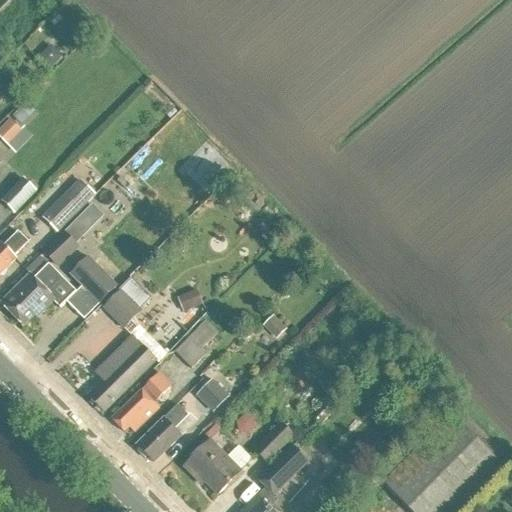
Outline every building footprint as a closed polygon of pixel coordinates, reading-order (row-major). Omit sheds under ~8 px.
[(60,56),(54,51),(48,51),(42,56),(42,62),(48,68),(54,68),(60,62),(60,56)] [(17,117),(25,126),(40,112),(31,103),(17,117)] [(0,139),(8,148),(22,133),(11,122),(0,133),(0,139)] [(87,156),(96,171),(117,159),(108,144),(87,156)] [(14,216),(36,194),(23,182),(2,204),(14,216)] [(44,220),(59,235),(80,213),(65,198),(44,220)] [(271,245),(281,234),(268,221),(258,232),(271,245)] [(6,270),(15,261),(13,258),(28,244),(18,233),(2,248),(0,246),(0,277),(2,277),(6,273),(6,270)] [(56,267),(75,247),(63,235),(44,255),(56,267)] [(71,278),(100,307),(118,289),(89,260),(71,278)] [(34,283),(30,278),(2,306),(23,327),(39,311),(43,315),(55,303),(61,310),(75,296),(48,269),(34,283)] [(119,292),(121,293),(103,311),(124,332),(153,303),(131,281),(119,292)] [(183,315),(203,307),(197,292),(177,300),(183,315)] [(276,341),(286,331),(273,318),(263,328),(276,341)] [(202,350),(217,335),(206,324),(175,354),(192,371),(208,355),(202,350)] [(104,414),(155,362),(132,338),(94,375),(103,384),(101,387),(96,387),(91,392),(91,396),(88,399),(104,414)] [(134,434),(158,410),(154,406),(171,388),(159,376),(112,422),(124,434),(129,429),(134,434)] [(197,398),(213,414),(230,398),(213,382),(197,398)] [(154,465),(181,439),(174,432),(188,419),(177,407),(137,448),(154,465)] [(410,511),(458,511),(509,462),(459,411),(384,485),(410,511)] [(378,443),(386,429),(374,422),(358,449),(369,456),(377,443),(378,443)] [(267,466),(294,439),(281,425),(253,453),(267,466)] [(241,473),(211,442),(183,469),(197,483),(200,480),(217,497),(241,473)] [(266,490),(242,511),(271,511),(269,509),(277,501),(272,496),(307,462),(293,448),(258,482),(266,490)]
